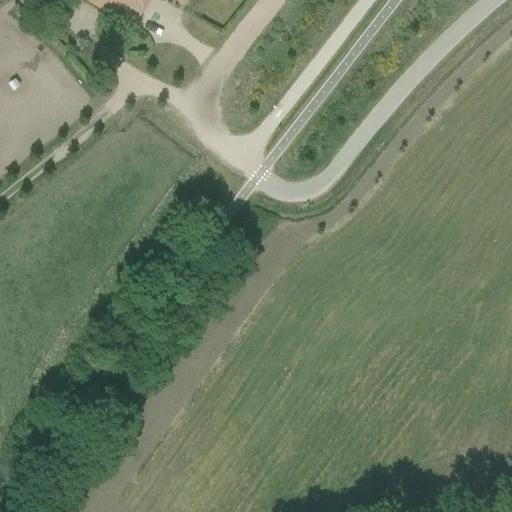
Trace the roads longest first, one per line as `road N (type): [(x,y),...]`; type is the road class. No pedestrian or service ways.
road 1 (unclassified): [(494,0),(420,67),(313,190),(274,190),(236,158)]
road 2 (track): [(0,199),(131,88),(150,88),(202,113)]
road 3 (track): [(202,113),(216,60),(267,0)]
